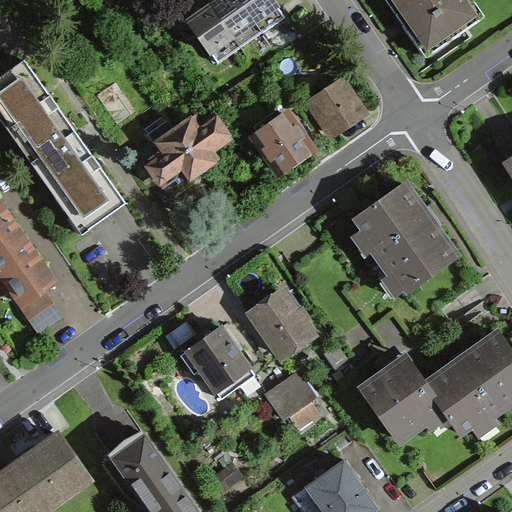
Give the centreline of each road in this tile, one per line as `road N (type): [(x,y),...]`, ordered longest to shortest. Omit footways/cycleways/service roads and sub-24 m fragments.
road 1 (residential): [(0,409),(413,118)]
road 2 (residential): [(413,118),(511,260)]
road 3 (residential): [(331,0),(413,118)]
road 4 (residential): [(413,118),(511,48)]
